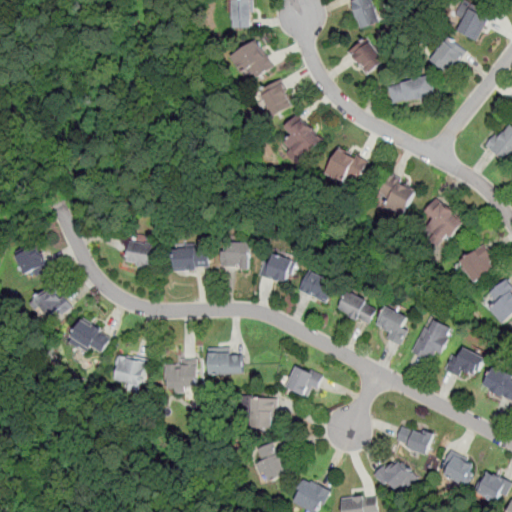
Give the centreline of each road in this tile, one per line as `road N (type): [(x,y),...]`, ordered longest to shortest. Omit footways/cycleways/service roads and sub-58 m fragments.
road 1 (residential): [(60,205),(91,268),(128,302),(271,315),(511,442)]
road 2 (residential): [(511,220),(481,184),(337,97),(315,63),(301,6)]
road 3 (residential): [(435,156),(511,54)]
